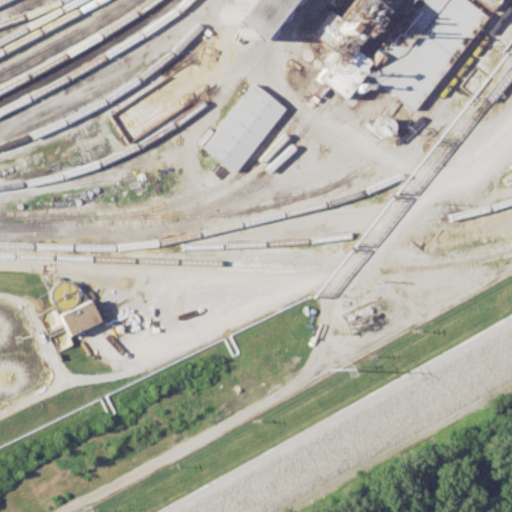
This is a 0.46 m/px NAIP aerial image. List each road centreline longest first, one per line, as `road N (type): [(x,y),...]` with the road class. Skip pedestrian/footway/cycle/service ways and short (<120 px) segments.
road 1 (residential): [(511,126),(452,179),(415,179),(255,64),(306,0)]
road 2 (residential): [(511,244),(449,259),(372,260)]
